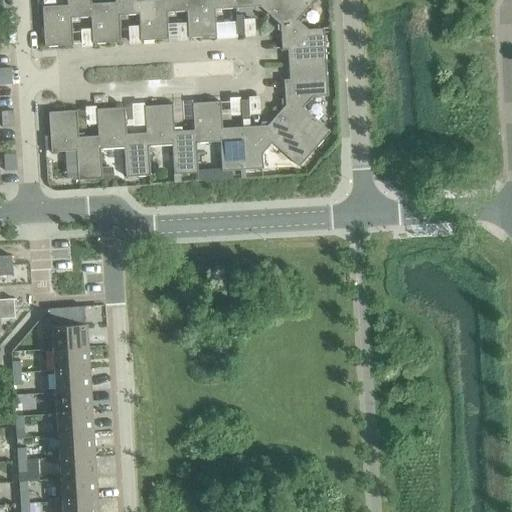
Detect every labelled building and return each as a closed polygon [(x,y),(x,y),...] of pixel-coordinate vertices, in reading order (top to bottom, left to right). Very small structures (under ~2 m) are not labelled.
[(70,18),(90,17),(89,4),(90,4),(89,0),(65,0),(66,5),(41,7),(43,47),(71,45),(70,18)] [(118,15),(137,14),(138,14),(137,1),(138,1),(137,0),(113,0),(114,2),(90,4),(89,4),(90,17),(91,44),(119,42),(118,15)] [(166,13),(185,11),(186,11),(185,0),(154,0),(138,1),(137,1),(138,14),(137,14),(139,41),(167,39),(166,13)] [(213,10),(234,8),(233,0),(185,0),(186,11),(185,11),(187,38),(215,36),(213,10)] [(259,7),(269,16),(282,0),(233,0),(234,8),(259,7)] [(286,50),(287,65),(324,62),(322,29),(307,30),(296,21),(314,0),(282,0),(269,16),(279,24),(281,50),(286,50)] [(234,16),(236,35),(243,35),(242,15),(234,16)] [(284,106),(275,116),(313,149),(329,132),(301,108),(311,97),(326,96),(324,62),(287,65),(288,80),(282,80),(284,106)] [(0,68),(0,76),(10,76),(9,68),(0,68)] [(10,76),(0,76),(0,84),(10,84),(10,76)] [(240,101),(241,120),(248,119),(247,100),(240,101)] [(191,104),(193,130),(194,143),(195,143),(219,142),(220,172),(244,170),(241,127),(221,129),(219,102),(191,104)] [(143,106),(145,133),(146,146),(147,146),(171,145),(173,174),(197,173),(195,143),(194,143),(193,130),(173,131),(171,105),(143,106)] [(95,109),(97,136),(98,149),(99,149),(123,148),(125,177),(149,176),(147,146),(146,146),(145,133),(125,134),(123,108),(95,109)] [(0,112),(1,120),(12,119),(12,111),(0,112)] [(97,136),(77,137),(75,111),(47,112),(50,152),(75,151),(77,180),(101,179),(100,168),(99,149),(98,149),(97,136)] [(266,126),(241,127),(244,170),(262,169),(261,154),(271,143),(298,167),(313,149),(275,116),(266,126)] [(12,119),(1,120),(1,128),(13,127),(12,119)] [(3,155),(3,163),(15,162),(15,154),(3,155)] [(15,162),(3,163),(4,171),(15,170),(15,162)] [(111,167),(100,168),(101,179),(101,182),(112,181),(111,167)] [(0,266),(10,265),(10,256),(0,256),(0,266)] [(0,266),(0,275),(11,275),(10,265),(0,266)] [(0,309),(13,309),(12,299),(0,299),(0,309)] [(13,309),(0,309),(0,319),(14,318),(13,309)] [(50,327),(51,350),(87,347),(85,325),(50,327)] [(51,350),(53,371),(88,369),(87,347),(51,350)] [(11,362),(11,374),(19,373),(19,361),(11,362)] [(53,371),(54,393),(89,391),(88,369),(53,371)] [(19,373),(11,374),(12,386),(20,385),(19,373)] [(54,393),(55,414),(91,412),(89,391),(54,393)] [(13,405),(14,417),(22,416),(21,404),(13,405)] [(55,414),(57,436),(92,434),(91,412),(55,414)] [(22,416),(14,417),(15,429),(23,428),(22,416)] [(57,436),(58,458),(93,456),(92,434),(57,436)] [(10,445),(1,446),(2,461),(11,461),(10,445)] [(16,449),(17,461),(25,460),(24,448),(16,449)] [(58,458),(59,480),(95,477),(93,456),(58,458)] [(25,460),(17,461),(17,472),(25,472),(25,460)] [(59,480),(61,501),(96,499),(95,477),(59,480)] [(18,492),(19,504),(27,503),(26,491),(18,492)] [(96,511),(96,499),(61,501),(61,511),(96,511)] [(27,511),(27,503),(19,504),(19,511),(27,511)]
